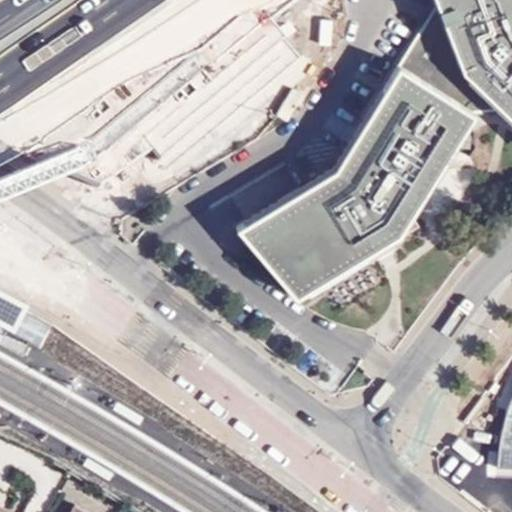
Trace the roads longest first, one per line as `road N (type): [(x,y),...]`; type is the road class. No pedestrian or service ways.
road 1 (secondary): [(350,444),(0,172)]
road 2 (secondary): [(511,247),(350,444)]
road 3 (motorway): [(0,134),(89,88),(214,0)]
road 4 (motorway): [(0,70),(114,0)]
